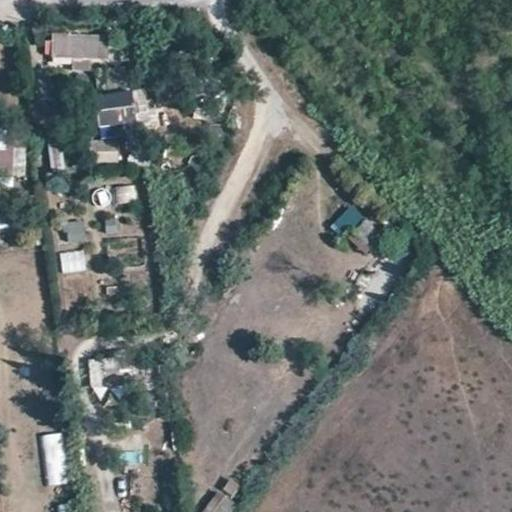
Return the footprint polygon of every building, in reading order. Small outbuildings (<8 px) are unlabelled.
[(104,52),(105,31),(48,29),(48,50),(104,52)] [(100,114),(127,111),(124,69),(104,71),(107,97),(98,98),(100,114)] [(0,175),(26,176),(26,123),(0,123),(0,175)] [(51,170),(65,168),(62,140),(48,141),(51,170)] [(121,140),(90,141),(91,164),(123,162),(121,140)] [(135,186),(115,187),(116,205),(136,204),(135,186)] [(348,238),(365,220),(351,206),(334,224),(348,238)] [(65,241),(96,243),(97,222),(66,221),(65,241)] [(63,275),(83,271),(79,251),(59,255),(63,275)] [(131,384),(159,381),(156,356),(129,358),(131,384)] [(90,359),(89,388),(120,389),(120,360),(90,359)] [(141,416),(164,414),(162,395),(139,397),(141,416)] [(204,511),(215,511),(226,499),(218,494),(204,511)] [(229,511),(235,504),(226,499),(215,511),(229,511)]
